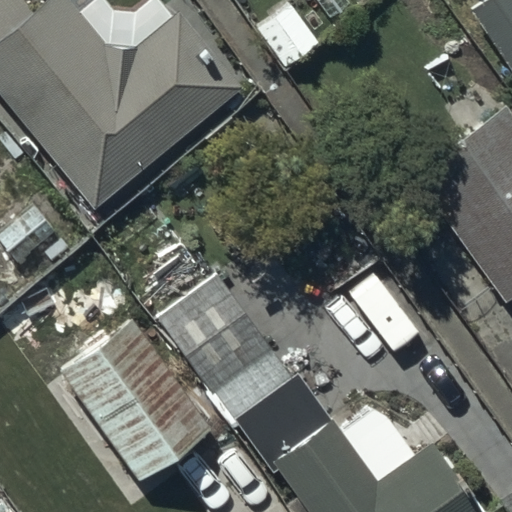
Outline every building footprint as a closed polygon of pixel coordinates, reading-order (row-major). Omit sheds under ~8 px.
[(16,0),(0,0),(0,99),(92,212),(238,91),(172,12),(131,47),(102,46),(65,0),(43,0),(27,13),(16,0)] [(511,0),(464,0),(470,8),(465,11),(510,77),(511,75),(511,0)] [(289,5),(255,29),(283,69),(317,45),(289,5)] [(511,117),(504,106),(407,176),(501,305),(511,296),(511,117)] [(215,274),(155,318),(269,474),(273,471),(293,498),(280,507),(284,511),(477,511),(428,443),(409,457),(371,404),(336,429),(294,372),(289,376),(215,274)] [(127,319),(55,372),(135,484),(208,432),(127,319)]
